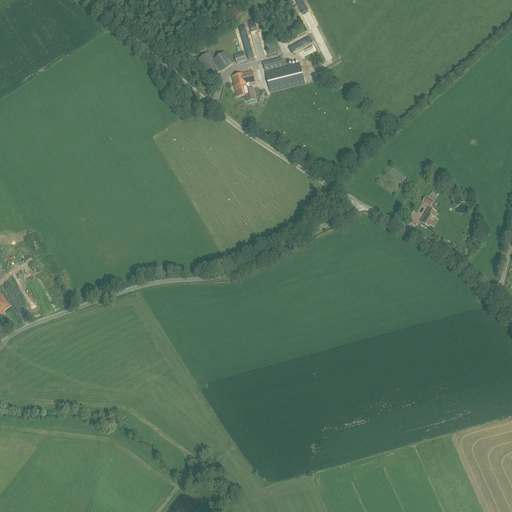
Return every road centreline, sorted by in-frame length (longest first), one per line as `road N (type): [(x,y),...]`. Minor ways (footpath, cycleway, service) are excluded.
road 1 (unclassified): [(0,350),(16,331),(143,285),(220,278),(361,203)]
road 2 (unclassified): [(361,203),(247,137),(85,0)]
road 3 (unclassified): [(495,291),(361,203)]
